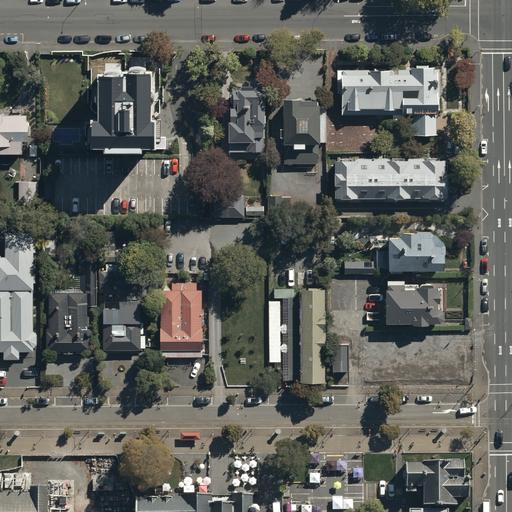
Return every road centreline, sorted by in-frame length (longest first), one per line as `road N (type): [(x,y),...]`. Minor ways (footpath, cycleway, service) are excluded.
road 1 (unclassified): [(0,414),(505,411)]
road 2 (tertiary): [(0,18),(502,14)]
road 3 (secondary): [(505,411),(502,14)]
